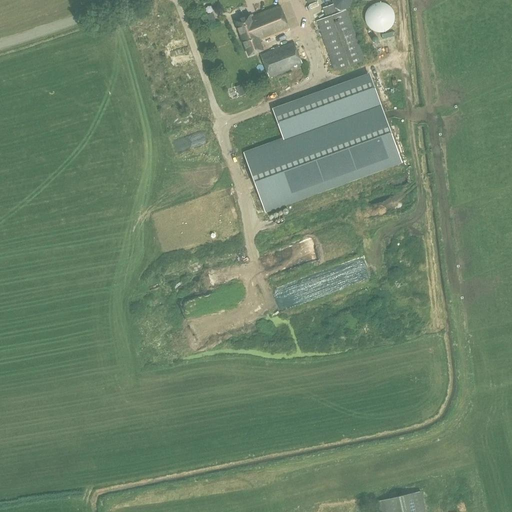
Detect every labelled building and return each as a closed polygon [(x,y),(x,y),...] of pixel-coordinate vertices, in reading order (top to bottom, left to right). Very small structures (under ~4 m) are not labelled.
[(326,17),(316,21),(337,77),(368,66),(346,9),(350,8),(351,0),(332,0),(333,4),(323,8),(326,17)] [(259,41),(267,38),(289,29),(280,5),(250,17),(249,15),(235,21),(246,48),(249,57),(263,52),(259,41)] [(303,63),(294,40),(260,55),(269,78),(303,63)] [(267,211),(403,160),(371,75),(274,111),(285,140),(246,155),(267,211)] [(238,275),(249,270),(244,260),(233,265),(238,275)] [(377,501),(379,511),(425,511),(420,491),(377,501)]
